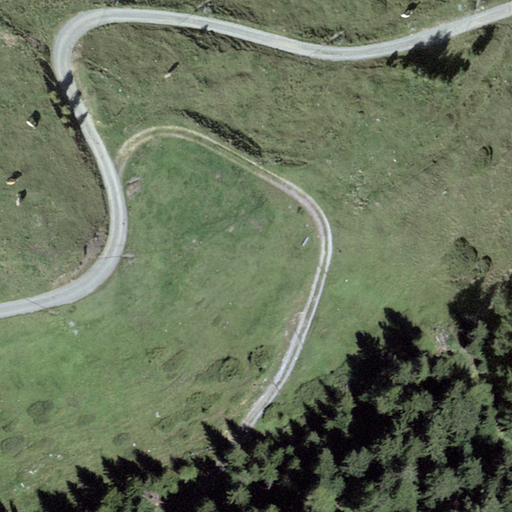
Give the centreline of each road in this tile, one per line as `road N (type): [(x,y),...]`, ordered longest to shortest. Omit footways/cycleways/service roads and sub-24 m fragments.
road 1 (track): [(111,186),(68,88),(57,43),(68,21),(145,8),(308,46),(353,47),(511,0)]
road 2 (track): [(172,511),(276,384),(326,241),(321,211),(291,183),(183,123),(137,130),(111,186)]
road 3 (track): [(0,307),(63,293),(97,273),(116,217),(111,186)]
